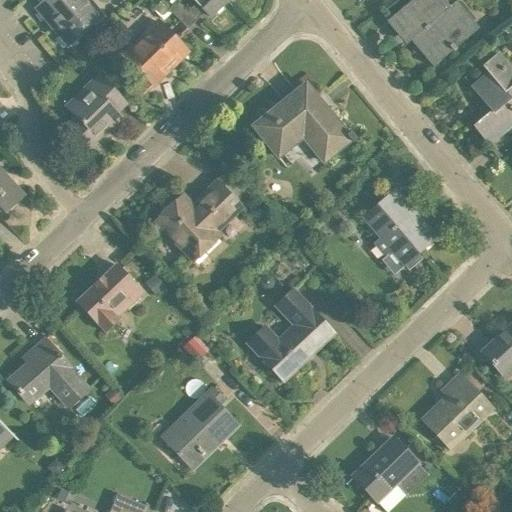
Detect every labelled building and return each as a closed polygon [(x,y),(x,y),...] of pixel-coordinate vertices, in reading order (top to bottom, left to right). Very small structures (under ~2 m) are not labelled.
[(95,5),(89,0),(47,0),(44,3),(55,16),(59,13),(64,19),(52,29),(67,47),(98,22),(89,11),(95,5)] [(177,3),(168,11),(187,30),(205,12),(211,18),(228,2),(227,1),(227,0),(193,0),(197,3),(187,13),(177,3)] [(413,0),(386,23),(396,35),(397,36),(402,32),(432,68),(467,40),(444,12),(449,8),(441,0),(413,0)] [(126,56),(152,86),(180,60),(174,54),(181,47),(158,23),(126,56)] [(112,65),(118,59),(111,53),(106,59),(112,65)] [(489,146),(511,126),(511,77),(504,69),(507,66),(496,54),(481,67),(486,74),(471,88),(491,111),(473,126),(489,146)] [(104,124),(125,104),(99,77),(88,86),(93,91),(70,113),(76,118),(68,126),(89,147),(108,129),(104,124)] [(305,85),(284,102),(252,127),(277,156),(300,137),(323,164),(350,143),(354,147),(358,141),(351,132),(347,136),(305,85)] [(0,219),(1,218),(24,197),(0,171),(0,219)] [(219,233),(242,212),(216,185),(205,196),(206,197),(191,212),(181,201),(182,200),(181,199),(156,224),(194,263),(222,236),(219,233)] [(382,237),(380,239),(373,245),(384,258),(391,253),(406,271),(419,260),(416,255),(434,239),(395,192),(365,217),(382,237)] [(117,319),(143,295),(115,266),(75,304),(104,334),(119,321),(117,319)] [(144,283),(156,297),(167,288),(155,274),(144,283)] [(317,350),(333,335),(291,290),(272,307),(290,327),(276,340),(264,326),(246,343),(283,382),(306,361),(308,363),(319,352),(317,350)] [(209,337),(213,326),(203,322),(199,333),(209,337)] [(511,373),(511,325),(482,354),(505,380),(511,373)] [(192,339),(182,348),(195,362),(205,353),(192,339)] [(69,364),(45,340),(23,360),(27,365),(8,382),(28,407),(49,389),(69,409),(89,391),(65,368),(69,364)] [(440,408),(438,406),(422,422),(451,451),(492,411),(458,376),(441,392),(449,400),(440,408)] [(112,387),(103,396),(113,407),(122,398),(112,387)] [(162,443),(168,448),(192,471),(238,426),(218,408),(223,402),(212,391),(182,422),(162,443)] [(0,447),(13,434),(0,422),(0,447)] [(381,451),(352,478),(376,503),(394,485),(406,496),(427,475),(395,442),(383,454),(381,451)] [(47,470),(56,478),(65,467),(56,460),(47,470)] [(74,491),(66,488),(62,499),(69,503),(74,491)] [(447,503),(458,511),(464,502),(453,494),(447,503)] [(142,511),(145,508),(148,509),(148,508),(117,495),(109,511),(62,511),(61,511),(142,511)]
